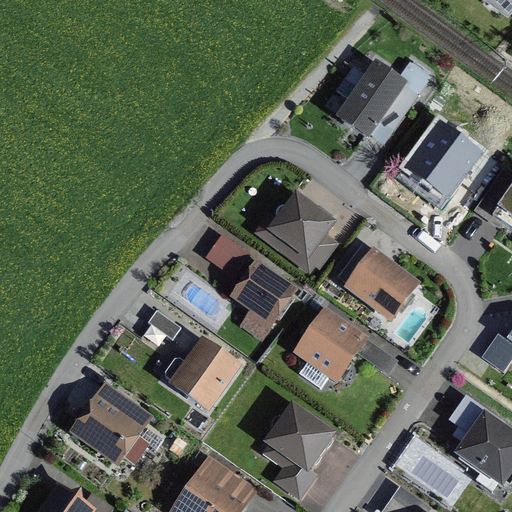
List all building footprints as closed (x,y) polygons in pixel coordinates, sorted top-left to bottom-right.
[(511,0),(499,0),(511,11),(511,10),(511,0)] [(340,121),(365,140),(401,89),(375,70),(340,121)] [(475,160),(439,133),(409,173),(445,200),(475,160)] [(511,186),(503,181),(496,191),(506,199),(491,220),(511,235),(511,186)] [(278,224),(270,234),(306,261),(330,228),(295,201),(288,211),(286,210),(282,210),(278,211),(275,215),(274,219),(276,223),(278,224)] [(205,262),(231,280),(247,257),(222,239),(205,262)] [(348,290),(389,320),(413,288),(372,257),(348,290)] [(270,326),(292,295),(255,269),(233,300),(270,326)] [(155,314),(146,326),(171,343),(179,331),(155,314)] [(335,381),(361,344),(324,318),(298,355),(309,363),(299,377),(319,391),(329,377),(335,381)] [(206,412),(235,371),(202,347),(187,368),(178,362),(173,363),(163,377),(164,382),(206,412)] [(112,463),(144,417),(106,390),(74,435),(112,463)] [(298,501),(313,479),(305,473),(330,438),(291,411),(283,422),(281,421),(277,421),(274,422),(271,426),(271,430),(273,433),(274,434),(266,446),(290,463),(274,484),(298,501)] [(500,487),(511,470),(511,440),(483,420),(457,457),(500,487)] [(175,511),(239,511),(242,508),(199,478),(175,511)] [(84,511),(79,508),(77,499),(68,500),(57,493),(43,511),(84,511)]
